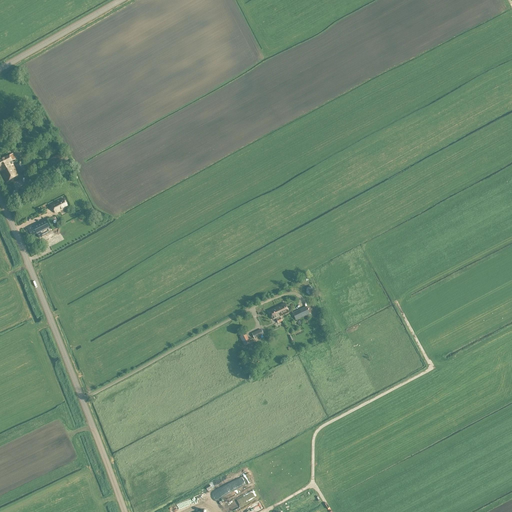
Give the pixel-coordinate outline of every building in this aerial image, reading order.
[(0,91),(0,95),(1,98),(11,93),(9,91),(14,88),(10,81),(0,87),(2,90),(0,91)] [(29,91),(20,97),(23,103),(26,101),(30,108),(35,105),(29,94),(30,94),(29,91)] [(50,169),(69,159),(64,151),(46,161),(50,169)] [(0,159),(0,170),(6,181),(19,175),(8,155),(0,159)] [(27,170),(22,161),(15,164),(20,174),(27,170)] [(32,183),(19,189),(22,194),(35,188),(32,183)] [(53,214),(68,206),(63,198),(58,201),(49,205),(53,214)] [(122,213),(120,209),(113,212),(115,217),(122,213)] [(45,219),(33,226),(33,225),(28,227),(31,236),(37,233),(39,237),(42,236),(40,232),(49,227),(45,219)] [(307,288),(306,292),(309,295),(313,293),(314,289),(311,286),(307,288)] [(275,307),(282,321),(281,317),(282,317),(282,316),(282,315),(289,312),(285,303),(275,307)] [(296,320),(311,313),(307,306),(306,306),(292,313),(296,320)] [(282,321),(275,307),(269,311),(273,319),(276,318),(278,323),(282,321)] [(255,339),(264,334),(261,329),(252,333),(255,339)] [(240,335),(244,346),(250,343),(245,333),(240,335)] [(244,469),(224,477),(218,483),(219,482),(200,499),(220,490),(221,489),(224,488),(226,487),(227,486),(231,483),(240,479),(247,473),(246,471),(244,469)] [(247,480),(238,489),(243,494),(251,484),(247,480)] [(242,504),(242,503),(256,496),(253,490),(228,504),(231,510),(242,504)] [(253,510),(256,508),(258,511),(263,506),(259,500),(250,507),(253,510)]
